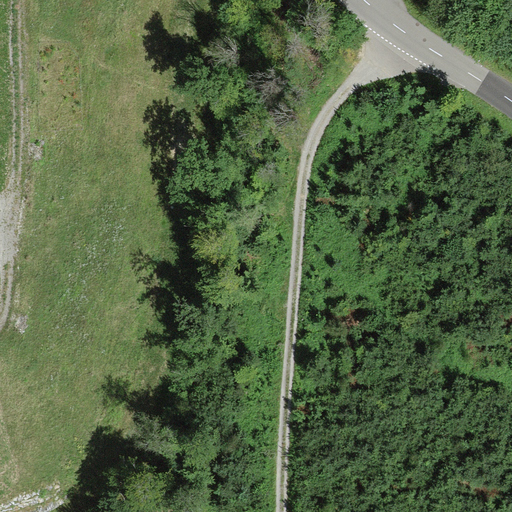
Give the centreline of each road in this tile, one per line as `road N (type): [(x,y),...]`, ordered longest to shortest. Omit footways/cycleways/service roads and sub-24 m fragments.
road 1 (track): [(286,511),(289,248),(310,143),(394,26),(395,0)]
road 2 (track): [(0,230),(8,232),(18,183),(17,0)]
road 3 (tertiary): [(368,0),(394,26),(511,100)]
